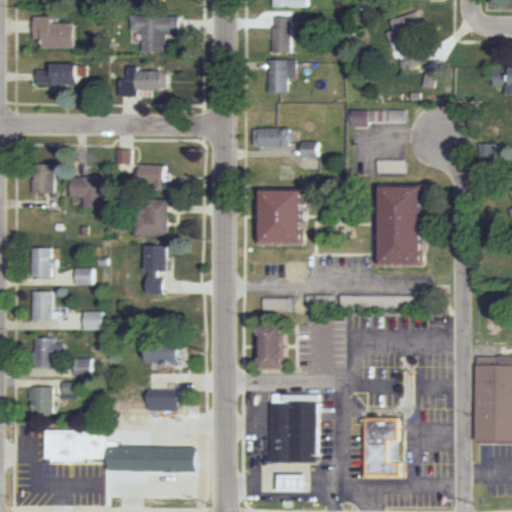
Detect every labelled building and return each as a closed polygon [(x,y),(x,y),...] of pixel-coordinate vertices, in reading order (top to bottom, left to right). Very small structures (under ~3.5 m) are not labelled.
[(275,0),(275,7),(313,8),(313,0),(275,0)] [(423,10),(395,20),(398,29),(391,32),(395,45),(402,43),(412,69),(440,59),(423,10)] [(134,14),(186,14),(186,35),(171,35),(171,53),(147,53),(147,28),(134,28),(134,14)] [(37,15),(38,38),(45,38),(46,48),(81,47),(80,20),(55,21),(55,15),(37,15)] [(278,16),(278,52),(298,52),(298,16),(278,16)] [(272,59),(299,59),(298,79),(291,78),(291,92),(271,92),(272,59)] [(40,69),(55,70),(55,62),(86,64),(85,88),(39,87),(40,69)] [(511,86),(498,86),(499,64),(511,64),(511,86)] [(437,88),(441,70),(430,67),(426,86),(437,88)] [(124,97),(125,79),(133,79),(133,68),(168,69),(167,91),(145,91),(145,97),(124,97)] [(355,126),(373,126),(373,109),(356,109),(355,126)] [(257,128),(293,128),(293,147),(256,147),(257,128)] [(321,141),(305,140),(305,156),(321,157),(321,141)] [(499,142),(483,143),(483,160),(500,159),(499,142)] [(119,162),(135,163),(135,148),(119,148),(119,162)] [(36,164),(36,193),(59,193),(59,164),(36,164)] [(140,164),(140,183),(159,182),(159,190),(172,190),(171,164),(140,164)] [(76,176),(76,197),(90,197),(90,207),(111,207),(111,176),(76,176)] [(388,185),(389,266),(431,266),(431,184),(388,185)] [(268,189),(269,245),(312,244),(312,188),(268,189)] [(140,233),(141,205),(149,205),(149,197),(174,198),(173,235),(140,233)] [(150,244),(150,294),(169,294),(170,278),(163,276),(163,269),(172,269),(173,244),(150,244)] [(35,247),(35,276),(55,276),(55,266),(61,266),(61,247),(35,247)] [(95,284),(95,267),(78,267),(77,284),(95,284)] [(35,290),(36,322),(57,321),(56,289),(35,290)] [(104,310),(85,311),(86,329),(104,329),(104,310)] [(268,324),(268,371),(290,370),(290,324),(268,324)] [(38,336),(38,367),(55,367),(55,359),(68,359),(68,342),(58,342),(58,336),(38,336)] [(152,342),(152,361),(184,360),(183,341),(152,342)] [(511,356),(480,357),(481,446),(511,445),(511,356)] [(94,376),(94,357),(77,357),(77,376),(94,376)] [(64,398),(81,398),(81,381),(64,381),(64,398)] [(33,388),(33,413),(56,413),(55,388),(33,388)] [(151,389),(152,412),(185,410),(184,388),(151,389)] [(275,404),(275,462),(322,463),(322,404),(275,404)] [(369,419),(370,476),(405,477),(405,469),(404,419),(369,419)] [(52,430),(52,461),(110,460),(110,430),(52,430)] [(284,490),(314,490),(314,473),(284,473),(284,490)]
